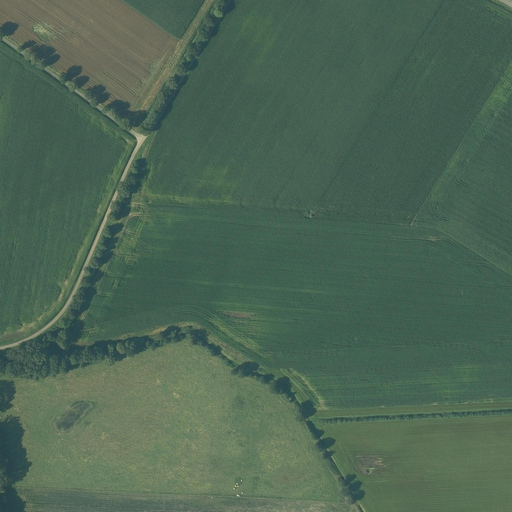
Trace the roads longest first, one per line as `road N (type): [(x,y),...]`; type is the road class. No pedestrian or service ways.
road 1 (unclassified): [(0,347),(31,336),(65,304),(142,139)]
road 2 (unclassified): [(0,35),(142,139)]
road 3 (unclassified): [(142,139),(229,0)]
